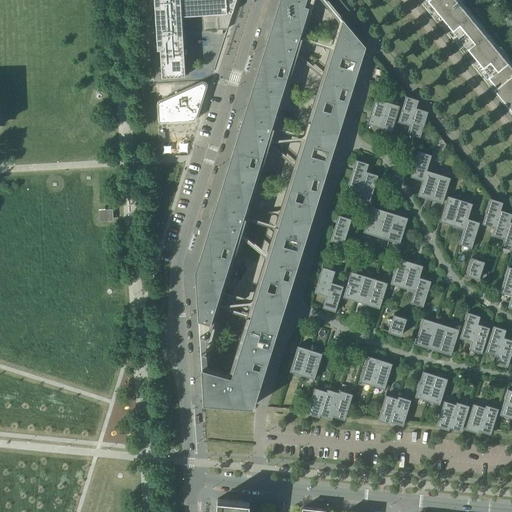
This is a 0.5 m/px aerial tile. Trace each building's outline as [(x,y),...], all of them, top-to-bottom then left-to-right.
[(154,0),(155,9),(158,9),(158,15),(155,16),(156,25),(159,25),(159,32),(156,32),(157,42),(160,41),(160,48),(157,48),(157,50),(160,50),(162,77),(185,76),(183,45),(184,45),(182,17),(181,16),(203,14),(204,30),(214,30),(218,29),(222,29),(227,29),(236,0),(154,0)] [(215,205),(210,221),(195,268),(198,316),(211,320),(216,303),(310,0),(278,0),(271,27),(265,43),(243,116),(238,132),(215,205)] [(418,0),(492,90),(511,73),(511,66),(510,64),(511,62),(511,60),(463,0),(462,0),(418,0)] [(231,374),(201,364),(204,401),(253,406),(366,46),(343,18),(342,19),(250,314),(231,374)] [(511,73),(492,90),(511,113),(511,73)] [(160,121),(160,122),(161,122),(162,122),(194,120),(195,119),(196,118),(206,85),(206,84),(206,83),(205,82),(204,82),(203,82),(159,102),(158,103),(158,104),(159,119),(159,120),(159,121),(160,121)] [(398,121),(410,125),(416,107),(418,99),(406,96),(398,121)] [(367,123),(379,127),(388,102),(375,98),(367,123)] [(388,102),(379,127),(392,131),(400,105),(388,102)] [(410,125),(407,133),(420,137),(428,111),(416,107),(410,125)] [(411,176),(422,180),(423,180),(426,170),(427,170),(431,155),(419,151),(411,176)] [(348,185),(360,189),(366,171),(368,163),(356,159),(348,185)] [(418,195),(430,199),(438,173),(427,170),(426,170),(423,180),(422,180),(418,195)] [(360,189),(357,196),(370,200),(378,175),(366,171),(360,189)] [(438,173),(430,199),(442,203),(450,177),(438,173)] [(440,221),(452,225),(460,199),(448,195),(440,221)] [(482,224),(494,227),(500,209),(503,202),(490,198),(482,224)] [(452,225),(463,228),(464,229),(467,218),(468,218),(472,203),(460,199),(452,225)] [(363,232),(375,235),(384,210),(371,206),(363,232)] [(491,235),(503,239),(504,239),(509,221),(510,221),(511,213),(500,209),(494,227),(491,235)] [(375,235),(388,239),(396,214),(384,210),(375,235)] [(396,214),(388,239),(400,243),(408,217),(396,214)] [(338,215),(330,240),(343,244),(351,219),(338,215)] [(464,229),(463,228),(459,244),(471,248),(479,222),(468,218),(467,218),(464,229)] [(504,239),(503,239),(501,246),(511,249),(511,221),(510,221),(509,221),(504,239)] [(472,257),(466,274),(479,278),(484,261),(472,257)] [(390,283),(402,287),(411,262),(398,258),(390,283)] [(402,287),(414,291),(419,277),(423,265),(411,262),(402,287)] [(314,292),(326,296),(327,296),(331,282),(335,270),(322,266),(314,292)] [(500,292),(511,295),(511,267),(508,266),(500,292)] [(343,297),(353,300),(361,274),(351,271),(343,297)] [(353,300),(366,304),(374,278),(361,274),(353,300)] [(414,291),(410,302),(423,306),(431,281),(419,277),(414,291)] [(374,278),(366,304),(379,308),(387,282),(374,278)] [(327,296),(326,296),(322,307),(335,311),(343,286),(331,282),(327,296)] [(201,364),(231,374),(250,314),(216,303),(211,320),(198,316),(199,332),(217,321),(227,324),(220,338),(204,347),(200,349),(201,364)] [(459,337),(471,341),(472,341),(477,323),(478,323),(480,316),(467,312),(459,337)] [(394,313),(388,331),(401,335),(406,317),(394,313)] [(415,343),(427,347),(435,321),(423,318),(415,343)] [(427,347),(439,351),(447,325),(435,321),(427,347)] [(472,341),(471,341),(469,349),(481,353),(489,327),(478,323),(477,323),(472,341)] [(447,325),(439,351),(451,355),(459,329),(447,325)] [(485,351),(497,355),(503,337),(504,337),(506,329),(493,325),(485,351)] [(497,355),(495,362),(507,366),(511,351),(511,339),(504,337),(503,337),(497,355)] [(290,371),(302,375),(310,349),(298,345),(290,371)] [(310,349),(302,375),(314,379),(322,353),(310,349)] [(360,381),(372,385),(380,359),(368,355),(360,381)] [(380,359),(372,385),(384,389),(392,363),(380,359)] [(415,396),(427,400),(435,375),(423,371),(415,396)] [(435,375),(427,400),(439,404),(447,378),(435,375)] [(319,417),(320,414),(319,414),(327,391),(326,391),(315,387),(307,413),(319,417)] [(332,418),(333,416),(332,416),(340,392),(339,392),(327,389),(326,391),(327,391),(319,414),(320,414),(332,418)] [(500,414),(511,418),(511,417),(511,390),(508,389),(500,414)] [(332,416),(333,416),(345,419),(352,394),(340,390),(339,392),(340,392),(332,416)] [(390,424),(391,422),(391,421),(398,398),(397,398),(386,394),(378,420),(390,424)] [(391,421),(391,422),(403,425),(411,400),(398,396),(397,398),(398,398),(391,421)] [(449,430),(449,427),(456,404),(444,400),(436,426),(449,430)] [(449,427),(461,431),(469,405),(456,402),(456,404),(449,427)] [(478,433),(478,430),(485,407),(473,403),(465,429),(478,433)] [(478,430),(490,434),(498,408),(486,404),(485,407),(478,430)] [(232,439),(232,427),(210,426),(210,438),(232,439)] [(248,511),(248,506),(249,506),(249,502),(242,501),(242,502),(237,501),(235,501),(231,501),(231,500),(229,500),(224,500),(224,499),(217,499),(217,501),(218,501),(216,511),(248,511)]
